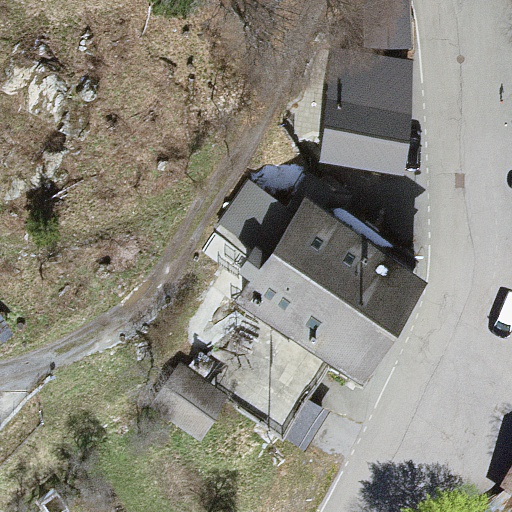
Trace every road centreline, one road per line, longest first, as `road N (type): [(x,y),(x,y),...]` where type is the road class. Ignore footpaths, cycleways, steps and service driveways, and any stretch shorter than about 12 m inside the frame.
road 1 (track): [(0,367),(35,363),(128,311),(188,240),(321,0)]
road 2 (tertiary): [(370,511),(426,379),(456,243),(435,37)]
